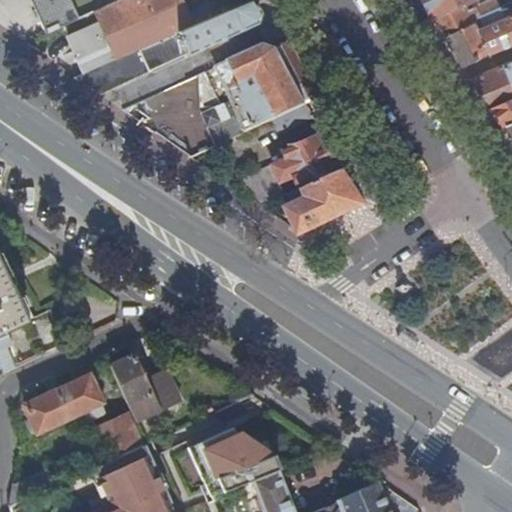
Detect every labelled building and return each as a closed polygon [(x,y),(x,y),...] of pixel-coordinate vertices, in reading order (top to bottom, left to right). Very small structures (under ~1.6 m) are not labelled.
[(31,0),(46,33),(94,11),(117,0),(31,0)] [(178,0),(117,0),(94,11),(98,21),(116,59),(138,50),(147,45),(177,32),(191,26),(178,0)] [(259,12),(252,0),(251,0),(191,26),(177,32),(180,38),(150,52),(147,45),(138,50),(148,71),(255,22),(259,12)] [(472,25),(475,32),(511,16),(511,4),(511,2),(498,8),(494,0),(489,0),(465,9),(462,5),(475,0),(416,0),(428,18),(424,20),(439,41),(443,39),(472,25)] [(485,55),(511,44),(511,16),(475,32),(485,55)] [(438,65),(454,61),(443,39),(439,41),(424,20),(418,23),(429,45),(428,46),(438,65)] [(68,34),(85,73),(116,59),(98,21),(68,34)] [(480,58),(485,55),(475,32),(472,25),(443,39),(454,61),(457,66),(458,68),(480,58)] [(180,38),(177,32),(147,45),(150,52),(180,38)] [(245,132),(277,118),(307,104),(306,103),(285,61),(278,49),(266,44),(217,67),(245,132)] [(98,94),(148,71),(138,50),(116,59),(85,73),(75,77),(98,94)] [(285,61),(306,103),(318,97),(295,56),(285,61)] [(511,62),(500,68),(507,84),(511,82),(511,62)] [(468,81),(488,110),(511,100),(511,94),(511,95),(507,84),(500,68),(468,81)] [(511,100),(488,110),(501,128),(503,127),(511,123),(511,100)] [(284,132),(314,118),(307,104),(277,118),(284,132)] [(511,123),(503,127),(511,140),(511,123)] [(510,162),(511,161),(511,140),(503,127),(501,128),(502,130),(498,131),(501,139),(500,140),(510,162)] [(300,189),(343,169),(344,169),(322,133),(283,150),(288,160),(268,168),(275,184),(280,182),(282,184),(295,179),(300,189)] [(250,200),(261,208),(284,197),(300,189),(295,179),(282,184),(280,182),(275,184),(268,168),(241,180),(250,200)] [(284,197),(301,233),(365,203),(343,169),(300,189),(284,197)] [(0,332),(24,321),(13,297),(18,295),(13,282),(7,284),(0,268),(0,332)] [(133,355),(111,365),(137,419),(181,398),(167,367),(143,378),(133,355)] [(89,375),(57,390),(68,415),(71,422),(75,420),(78,425),(106,413),(89,375)] [(68,415),(57,390),(24,405),(36,430),(68,415)] [(234,394),(212,404),(215,410),(238,400),(234,394)] [(94,429),(109,460),(141,445),(143,444),(128,414),(94,429)] [(178,428),(184,425),(181,419),(176,423),(178,428)] [(338,511),(334,503),(312,511),(292,511),(272,458),(236,432),(233,433),(230,428),(187,448),(209,495),(250,480),(261,511),(338,511)] [(171,511),(141,445),(109,460),(92,467),(108,503),(89,511),(171,511)] [(7,506),(9,506),(58,483),(50,467),(12,485),(7,506)] [(389,511),(376,481),(375,480),(333,500),(334,503),(338,511),(389,511)]
